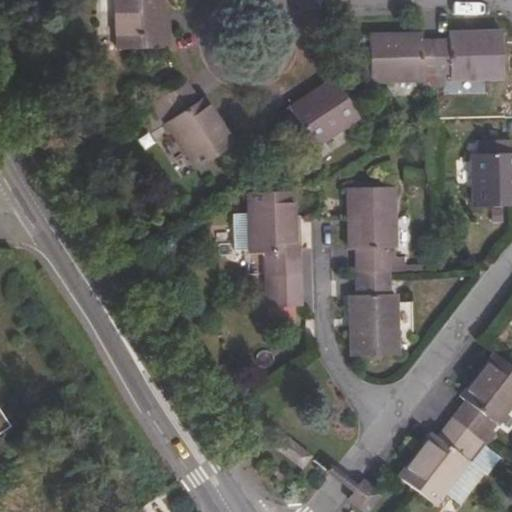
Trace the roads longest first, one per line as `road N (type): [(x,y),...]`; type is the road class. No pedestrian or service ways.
road 1 (primary): [(233,511),(0,147)]
road 2 (residential): [(511,261),(321,511)]
